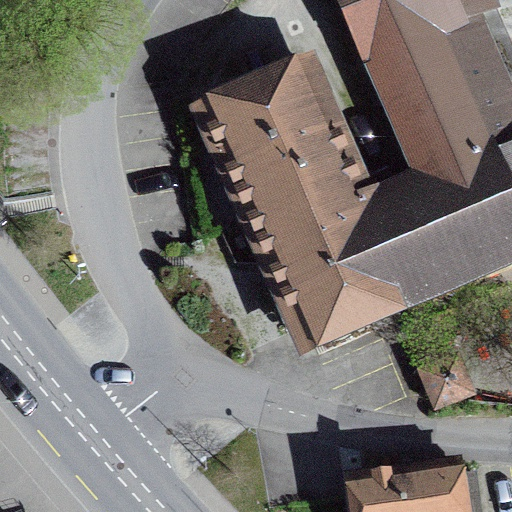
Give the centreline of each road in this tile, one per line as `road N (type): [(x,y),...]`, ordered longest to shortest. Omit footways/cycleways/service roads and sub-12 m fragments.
road 1 (residential): [(127,0),(106,25),(90,71),(82,155),(112,270),(171,379)]
road 2 (unclassified): [(171,379),(368,430),(511,441)]
road 3 (primary): [(0,326),(98,445)]
